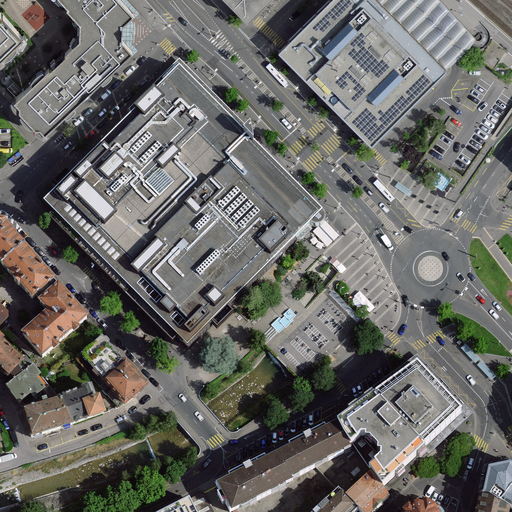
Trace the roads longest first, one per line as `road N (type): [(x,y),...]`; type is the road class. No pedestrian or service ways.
road 1 (primary): [(421,242),(201,0)]
road 2 (primary): [(185,28),(364,214),(401,267)]
road 3 (residential): [(170,388),(2,193)]
road 4 (residential): [(2,193),(62,150),(185,28)]
road 5 (residential): [(419,324),(319,407),(233,458)]
road 6 (residential): [(22,459),(123,420),(170,388)]
